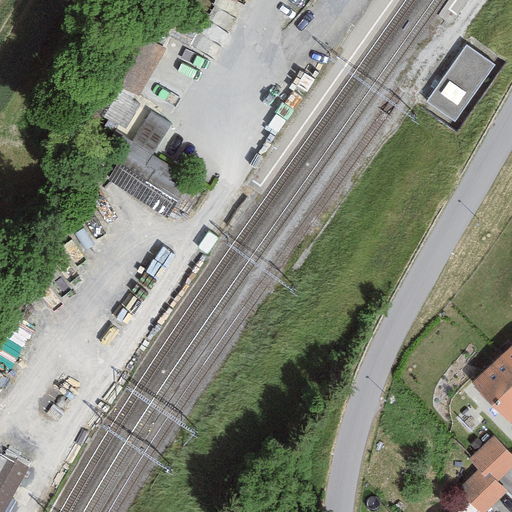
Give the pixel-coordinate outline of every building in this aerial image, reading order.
[(131,27),(88,106),(98,111),(140,32),(131,27)] [(106,180),(169,211),(185,178),(150,161),(172,117),(137,100),(165,42),(142,31),(102,112),(115,118),(111,126),(129,134),(106,180)] [(495,62),(467,42),(427,99),(454,119),(495,62)] [(511,337),(472,376),(511,417),(511,416),(511,337)] [(511,447),(495,430),(469,455),(479,464),(459,483),(484,508),(506,486),(498,477),(511,463),(511,447)] [(0,511),(0,476),(10,459),(0,453),(0,511)]
